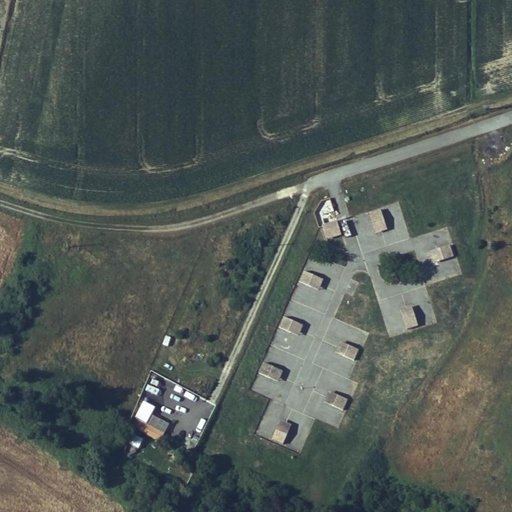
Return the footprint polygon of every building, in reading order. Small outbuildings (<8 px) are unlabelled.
[(371,209),(361,212),(366,231),(377,227),(371,209)] [(330,218),(316,222),(321,240),(335,236),(330,218)] [(428,240),(443,236),(441,229),(426,234),(428,240)] [(437,247),(419,252),(422,264),(440,259),(437,247)] [(302,260),(297,271),(315,279),(320,268),(302,260)] [(439,280),(457,273),(455,267),(437,273),(439,280)] [(300,288),(296,303),(312,307),(316,292),(300,288)] [(281,307),(276,318),(294,326),(299,315),(281,307)] [(399,310),(388,313),(394,332),(405,329),(399,310)] [(334,319),(331,325),(345,331),(348,325),(334,319)] [(352,343),(334,335),(329,345),(347,353),(352,343)] [(278,362),(260,354),(255,365),(273,373),(278,362)] [(334,374),(329,389),(346,395),(351,380),(334,374)] [(339,394),(321,387),(317,397),(335,405),(339,394)] [(275,441),(283,422),(273,418),(265,436),(275,441)] [(289,437),(286,446),(298,451),(301,441),(289,437)]
